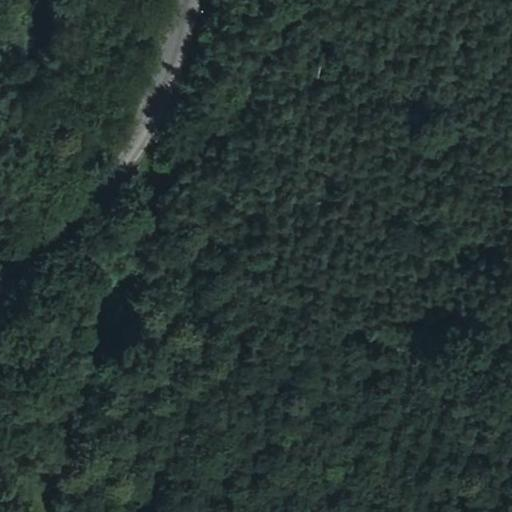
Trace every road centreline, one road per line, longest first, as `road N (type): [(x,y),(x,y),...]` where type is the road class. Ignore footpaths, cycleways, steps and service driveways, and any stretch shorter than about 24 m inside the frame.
road 1 (track): [(152,96),(157,116),(108,316),(54,486),(70,511)]
road 2 (tertiary): [(0,283),(97,183),(142,120),(183,0)]
road 3 (track): [(46,0),(18,86),(0,190)]
